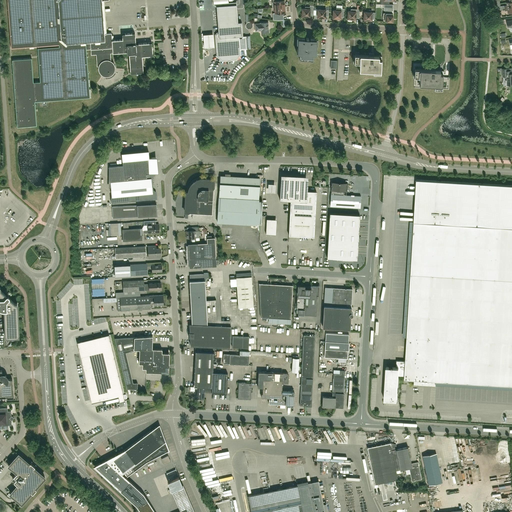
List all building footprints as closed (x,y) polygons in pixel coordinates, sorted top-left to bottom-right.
[(7,0),(11,48),(38,46),(38,48),(40,81),(33,82),(32,58),(12,59),(15,103),(17,127),(37,125),(35,106),(38,106),(37,101),(42,101),(90,97),(89,91),(86,49),(91,49),(91,55),(96,54),(97,66),(99,66),(98,67),(98,68),(98,69),(99,70),(99,71),(99,72),(100,73),(101,73),(101,74),(102,74),(102,75),(103,75),(104,76),(105,76),(106,76),(108,76),(109,76),(110,76),(110,75),(111,75),(112,75),(112,74),(113,74),(113,73),(114,72),(115,71),(115,70),(115,69),(115,68),(115,67),(115,66),(115,65),(114,64),(114,63),(113,63),(113,62),(112,62),(112,61),(110,60),(111,59),(110,53),(127,52),(127,54),(129,54),(130,73),(143,72),(142,56),(153,55),(152,49),(152,42),(138,43),(136,41),(135,33),(122,34),(122,39),(112,40),(112,33),(104,33),(102,0),(104,0),(7,0)] [(216,6),(218,33),(217,33),(216,35),(217,56),(222,60),(236,59),(240,54),(239,36),(243,36),(242,22),(238,23),(236,5),(229,5),(228,0),(213,0),(214,4),(215,4),(216,6)] [(328,16),(329,10),(329,4),(325,4),(325,6),(325,10),(318,9),(317,17),(325,17),(325,16),(328,16)] [(383,18),(385,18),(385,21),(392,21),(393,13),(391,13),(392,11),(393,11),(393,4),(388,4),(384,4),(384,10),(387,10),(387,13),(383,13),(383,18)] [(310,7),(305,6),(305,9),(301,8),(301,12),(302,12),(302,16),(310,17),(310,15),(313,15),(313,5),(310,5),(310,7)] [(285,12),(285,6),(275,7),(275,8),(275,13),(273,13),(273,17),(283,17),(283,13),(285,12)] [(341,18),(341,17),(344,17),(344,9),(336,8),(336,10),(333,10),(333,18),(341,18)] [(360,9),(351,9),(350,11),(348,11),(348,19),(355,19),(355,18),(359,18),(360,9)] [(372,19),(375,19),(375,12),(364,12),(364,19),(372,20),(372,19)] [(269,32),(268,22),(260,23),(255,24),(255,31),(261,31),(261,33),(269,32)] [(208,35),(202,35),(203,48),(208,48),(214,47),(213,34),(208,35)] [(304,42),(304,37),(297,37),(297,43),(300,44),(300,48),(297,48),(297,53),(300,53),(299,59),(304,59),(304,56),(309,56),(308,59),(313,60),(313,56),(313,55),(313,54),(316,54),(317,49),(313,49),(314,44),(317,44),(318,38),(310,38),(310,42),(309,42),(304,42)] [(369,56),(369,55),(354,55),(354,63),(359,63),(359,70),(373,71),(373,73),(381,73),(382,56),(374,56),(373,56),(373,53),(372,53),(371,53),(369,53),(369,56)] [(430,70),(415,69),(414,77),(420,77),(419,85),(434,85),(434,89),(442,89),(443,75),(443,70),(435,70),(434,70),(434,68),(433,68),(431,68),(431,70),(430,70)] [(502,69),(503,76),(507,76),(507,85),(511,84),(511,73),(509,73),(508,68),(502,69)] [(151,178),(151,173),(156,173),(154,157),(149,158),(149,153),(122,155),(123,165),(109,166),(112,196),(111,197),(111,202),(130,201),(157,198),(156,192),(152,193),(151,178)] [(98,184),(92,184),(93,187),(90,188),(91,192),(90,192),(91,196),(87,197),(87,202),(85,202),(86,205),(96,202),(98,206),(101,206),(100,203),(102,202),(101,198),(103,198),(102,195),(101,186),(101,177),(101,176),(100,172),(96,174),(96,176),(97,181),(98,184)] [(217,222),(257,225),(258,223),(261,224),(263,201),(262,201),(259,201),(259,199),(260,183),(260,178),(220,176),(220,180),(219,197),(217,222)] [(214,187),(213,187),(214,179),(204,179),(204,180),(203,180),(202,180),(200,181),(199,181),(197,182),(196,182),(195,183),(194,184),(193,185),(192,186),(192,187),(191,188),(191,189),(190,190),(190,191),(190,192),(188,192),(188,197),(186,197),(185,212),(187,212),(188,213),(190,212),(212,213),(213,189),(214,187)] [(280,198),(280,200),(291,200),(289,235),(314,236),(317,191),(307,191),(307,181),(297,180),(292,179),(292,180),(282,179),(281,198),(280,198)] [(436,386),(436,384),(436,381),(511,385),(511,184),(417,179),(405,361),(397,360),(396,367),(386,367),(384,400),(397,400),(398,375),(405,376),(405,379),(414,380),(414,382),(414,385),(436,386)] [(347,191),(348,183),(332,182),(331,190),(331,194),(330,206),(360,208),(361,196),(354,195),(351,195),(346,195),(347,191)] [(156,204),(137,205),(112,207),(113,218),(157,216),(156,204)] [(330,213),(327,258),(357,260),(360,215),(330,213)] [(267,219),(266,234),(271,234),(271,228),(276,228),(276,225),(271,225),(272,219),(267,219)] [(151,224),(151,221),(144,221),(144,230),(142,230),(142,228),(122,229),(123,241),(143,240),(142,233),(159,232),(159,224),(151,224)] [(198,231),(198,227),(192,227),(192,231),(186,231),(187,238),(191,238),(191,241),(196,241),(196,237),(199,237),(199,231),(198,231)] [(207,238),(207,242),(188,243),(188,245),(186,245),(186,253),(189,253),(189,258),(187,258),(187,266),(189,266),(189,267),(217,266),(215,237),(207,238)] [(145,246),(115,248),(116,258),(146,256),(145,246)] [(161,248),(156,248),(156,246),(148,246),(149,258),(161,258),(161,248)] [(114,265),(115,276),(148,274),(147,264),(122,265),(114,265)] [(190,274),(190,281),(189,281),(192,323),(189,323),(190,332),(189,332),(189,336),(189,337),(190,337),(190,345),(230,347),(231,325),(207,324),(205,280),(207,280),(206,278),(209,278),(209,272),(204,272),(204,274),(190,274)] [(253,306),(251,276),(236,277),(238,307),(253,306)] [(123,281),(124,292),(144,290),(149,290),(150,290),(161,290),(161,283),(144,284),(144,280),(143,280),(130,281),(123,281)] [(293,285),(259,283),(261,317),(291,319),(293,285)] [(317,315),(318,295),(319,286),(310,285),(310,286),(305,286),(305,285),(297,285),(297,295),(296,314),(317,315)] [(7,295),(6,296),(0,290),(0,288),(0,287),(0,308),(0,309),(1,309),(2,309),(3,310),(4,310),(6,337),(11,337),(11,339),(11,340),(12,340),(16,339),(16,337),(19,337),(17,303),(15,304),(9,298),(9,297),(9,296),(8,295),(7,295)] [(350,328),(351,316),(353,315),(353,313),(352,312),(351,312),(351,307),(352,289),(333,288),(332,306),(324,306),(323,327),(350,328)] [(151,309),(150,301),(150,295),(120,297),(118,297),(116,298),(118,311),(121,311),(151,309)] [(154,304),(163,304),(163,295),(150,295),(150,301),(154,300),(154,304)] [(326,333),(325,341),(349,343),(349,342),(348,342),(349,334),(326,333)] [(87,351),(79,353),(80,353),(91,400),(91,403),(118,396),(120,402),(125,400),(109,334),(102,336),(103,340),(85,344),(87,351)] [(232,347),(242,348),(248,348),(249,336),(232,335),(232,347)] [(312,406),(315,335),(304,335),(300,405),(312,406)] [(126,352),(134,350),(134,348),(139,349),(139,363),(143,363),(142,368),(146,368),(146,372),(161,372),(168,373),(168,367),(169,367),(170,364),(169,364),(169,353),(161,353),(161,349),(151,349),(152,336),(115,338),(123,371),(130,369),(126,352)] [(349,343),(325,341),(324,357),(347,358),(348,351),(349,351),(349,343)] [(195,386),(205,387),(208,387),(212,387),(211,393),(226,393),(227,373),(213,373),(214,352),(196,351),(194,386),(195,386)] [(224,363),(249,365),(250,355),(224,354),(224,363)] [(130,369),(123,371),(127,388),(137,389),(138,382),(133,382),(130,369)] [(3,374),(2,374),(2,370),(0,370),(0,397),(7,397),(7,398),(13,397),(12,379),(9,379),(8,378),(8,377),(7,376),(7,375),(6,375),(5,374),(4,374),(3,374)] [(333,373),(333,392),(344,393),(345,371),(340,370),(340,373),(333,373)] [(282,394),(282,393),(288,393),(288,391),(282,390),(283,382),(289,383),(289,375),(288,373),(259,371),(258,387),(263,387),(263,393),(261,393),(261,397),(269,398),(269,399),(272,399),(272,394),(282,394)] [(253,389),(251,389),(252,383),(239,382),(238,398),(251,399),(251,393),(253,393),(253,389)] [(204,399),(205,392),(205,387),(195,386),(194,398),(204,399)] [(286,404),(287,404),(287,405),(291,405),(291,404),(294,404),(294,391),(288,391),(288,393),(282,393),(282,394),(272,394),(272,399),(269,399),(269,403),(286,404)] [(343,407),(344,393),(333,392),(332,397),(323,396),(323,406),(343,407)] [(0,407),(0,428),(8,429),(8,425),(12,425),(12,420),(11,419),(10,419),(10,417),(11,417),(12,416),(11,416),(11,411),(8,411),(8,408),(0,407)] [(159,424),(125,449),(93,466),(137,506),(140,511),(155,511),(143,493),(126,477),(146,462),(169,450),(159,424)] [(398,479),(397,477),(390,443),(367,448),(369,457),(367,457),(368,461),(370,460),(375,484),(398,479)] [(400,476),(400,473),(402,472),(402,469),(410,468),(412,481),(422,479),(418,462),(411,463),(408,447),(397,449),(396,444),(390,443),(397,477),(400,476)] [(229,453),(215,455),(221,491),(218,492),(219,496),(232,494),(232,489),(235,489),(229,453)] [(423,455),(429,484),(442,482),(436,453),(423,455)] [(10,493),(21,503),(31,492),(32,493),(32,494),(36,489),(35,488),(45,477),(34,467),(35,467),(35,466),(31,463),(30,464),(19,454),(9,465),(17,473),(13,477),(14,477),(16,479),(14,482),(14,481),(14,482),(18,485),(16,487),(15,485),(12,489),(13,490),(10,493)] [(162,459),(164,464),(171,461),(168,456),(162,459)] [(179,476),(167,481),(171,491),(183,485),(179,476)] [(248,495),(251,511),(328,511),(326,503),(324,504),(319,480),(307,483),(248,495)]
